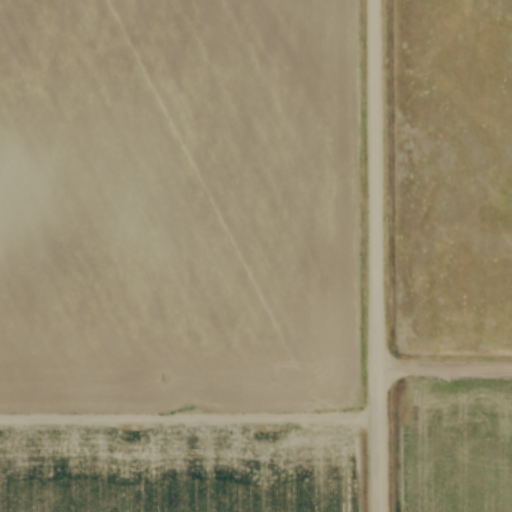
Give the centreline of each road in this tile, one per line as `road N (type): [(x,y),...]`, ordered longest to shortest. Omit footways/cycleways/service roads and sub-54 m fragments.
road 1 (tertiary): [(376,368),(371,0)]
road 2 (tertiary): [(376,368),(376,511)]
road 3 (residential): [(511,367),(376,368)]
